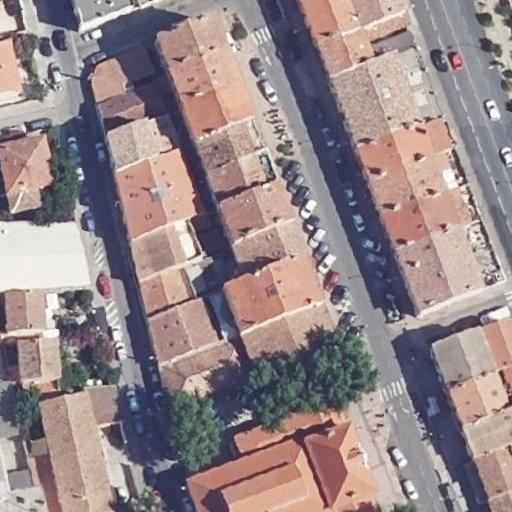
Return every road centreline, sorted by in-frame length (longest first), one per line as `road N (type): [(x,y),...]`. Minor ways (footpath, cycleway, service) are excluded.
road 1 (residential): [(161,511),(62,107)]
road 2 (residential): [(264,0),(391,344)]
road 3 (secondary): [(511,172),(447,0)]
road 4 (residential): [(391,344),(453,511)]
road 5 (residential): [(50,58),(202,0)]
road 6 (residential): [(511,300),(391,344)]
